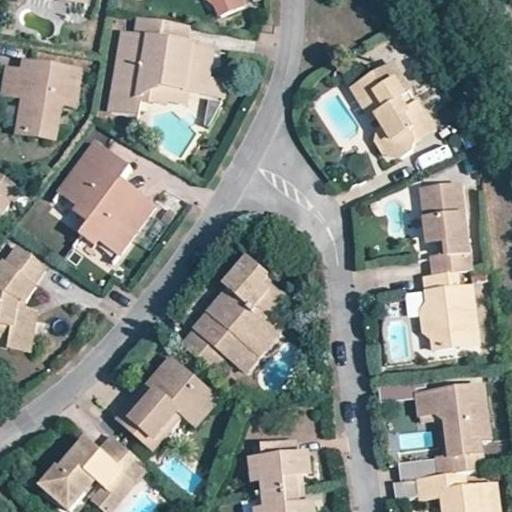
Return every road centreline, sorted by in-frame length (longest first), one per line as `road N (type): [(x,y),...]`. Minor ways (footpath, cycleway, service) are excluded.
road 1 (residential): [(253,152),(325,230),(367,511)]
road 2 (residential): [(253,152),(157,299),(90,370),(0,443)]
road 3 (residential): [(295,0),(283,91),(253,152)]
